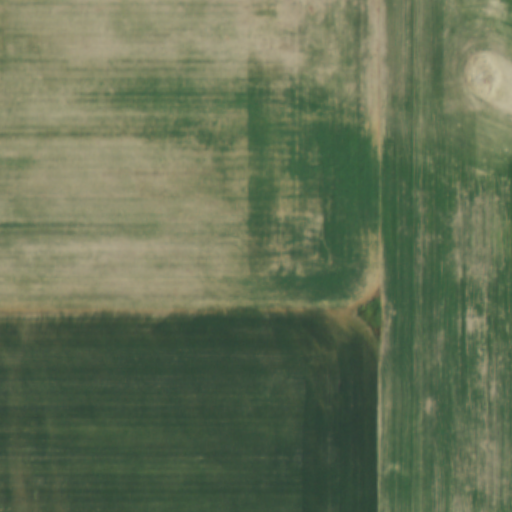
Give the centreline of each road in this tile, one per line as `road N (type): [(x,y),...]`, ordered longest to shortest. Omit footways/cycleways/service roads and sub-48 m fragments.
road 1 (track): [(381,511),(386,0)]
road 2 (track): [(383,321),(0,317)]
